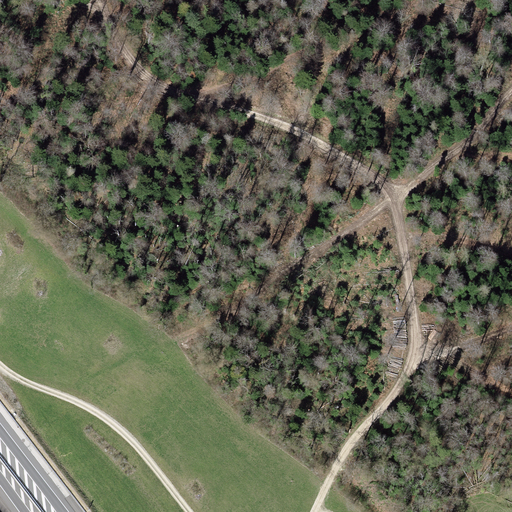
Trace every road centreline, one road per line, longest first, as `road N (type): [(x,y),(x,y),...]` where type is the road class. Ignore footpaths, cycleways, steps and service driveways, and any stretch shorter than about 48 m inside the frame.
road 1 (track): [(98,0),(129,58),(160,85),(289,124),(375,176),(392,196),(415,353),(345,449),(313,511)]
road 2 (track): [(190,511),(97,413),(0,365)]
